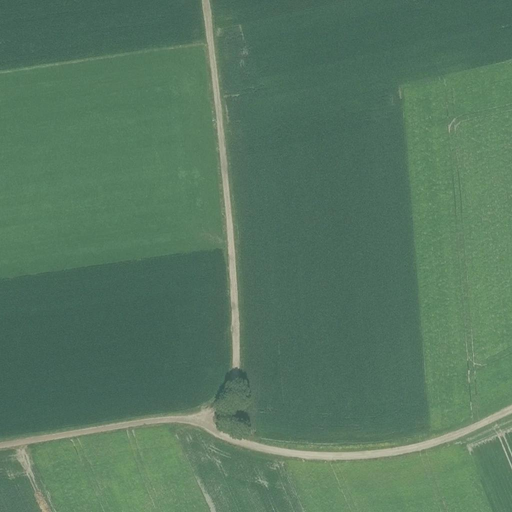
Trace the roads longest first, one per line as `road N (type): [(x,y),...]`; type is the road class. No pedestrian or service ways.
road 1 (track): [(205,0),(236,357),(227,399),(202,423)]
road 2 (track): [(202,423),(289,453),(345,454),(433,442),(511,410)]
road 3 (track): [(0,445),(154,421),(202,423)]
